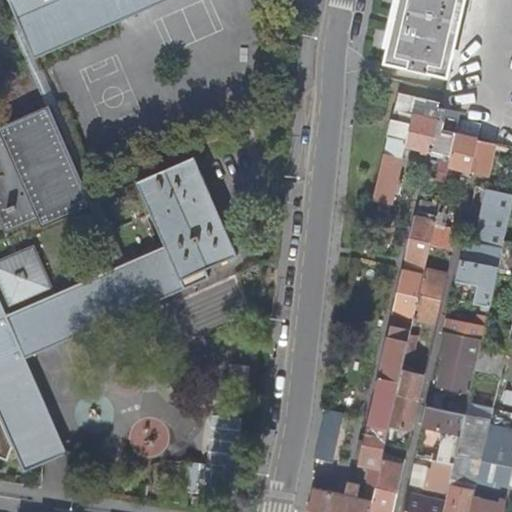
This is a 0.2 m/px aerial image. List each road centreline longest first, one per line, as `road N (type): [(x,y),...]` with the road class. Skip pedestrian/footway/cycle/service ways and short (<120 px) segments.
road 1 (residential): [(278,511),(340,0)]
road 2 (unknown): [(506,0),(478,92),(406,77),(331,42)]
